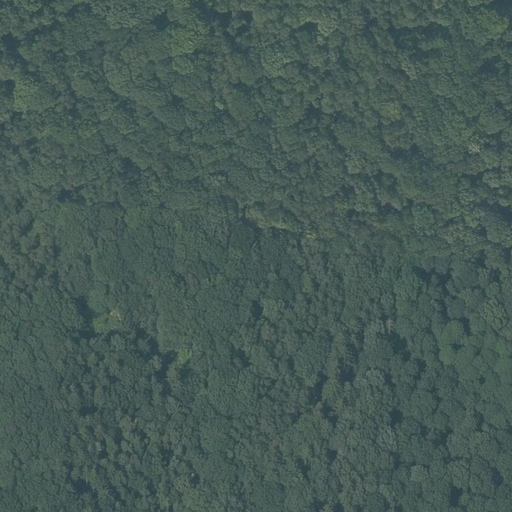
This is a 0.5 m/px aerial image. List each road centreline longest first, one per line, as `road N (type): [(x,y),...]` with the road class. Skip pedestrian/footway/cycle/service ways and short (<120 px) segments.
road 1 (track): [(187,511),(206,209),(228,155),(299,55),(314,0)]
road 2 (unknown): [(63,511),(70,461),(56,394),(58,343),(0,275)]
